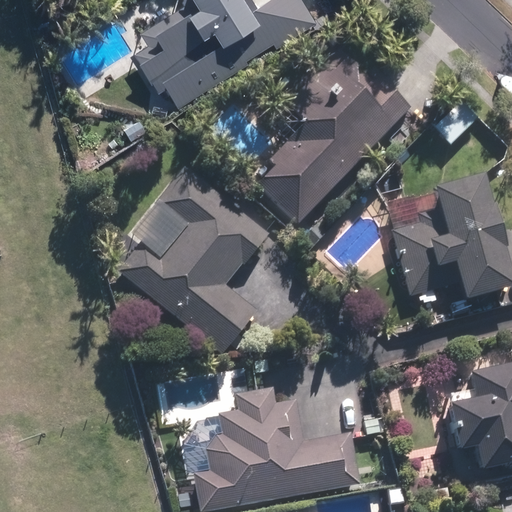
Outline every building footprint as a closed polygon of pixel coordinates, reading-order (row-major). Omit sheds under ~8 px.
[(262,0),(255,5),(252,0),(200,0),(202,4),(186,14),(181,5),(139,31),(147,43),(133,52),(160,94),(170,88),(181,106),(250,63),(248,60),(274,43),(277,48),(320,22),(305,0),(262,0)] [(407,108),(342,48),(289,105),(308,123),(252,183),(297,225),(407,108)] [(308,264),(187,163),(129,232),(142,243),(121,269),(227,357),(244,336),(267,355),(297,319),(277,302),(308,264)] [(511,246),(486,172),(435,188),(440,207),(417,214),(419,223),(393,231),(413,295),(420,293),(424,305),(440,300),(437,292),(463,284),(467,300),(511,286),(511,262),(507,247),(511,246)] [(511,362),(473,372),(476,388),(447,395),(460,450),(478,446),(483,470),(511,463),(511,362)] [(276,403),(274,389),(237,393),(239,408),(222,410),(225,433),(206,435),(211,469),(195,471),(200,511),(201,511),(363,484),(353,432),(307,441),(299,399),(276,403)]
